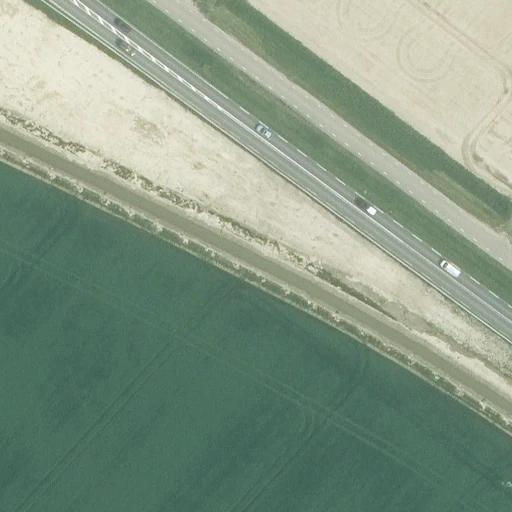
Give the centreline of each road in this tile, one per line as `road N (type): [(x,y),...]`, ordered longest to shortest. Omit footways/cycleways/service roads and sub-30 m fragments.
road 1 (primary): [(0,33),(196,137),(511,334)]
road 2 (primary): [(0,78),(288,214),(511,337)]
road 3 (primary): [(511,331),(279,167),(65,0)]
road 4 (unclassified): [(511,259),(162,0)]
